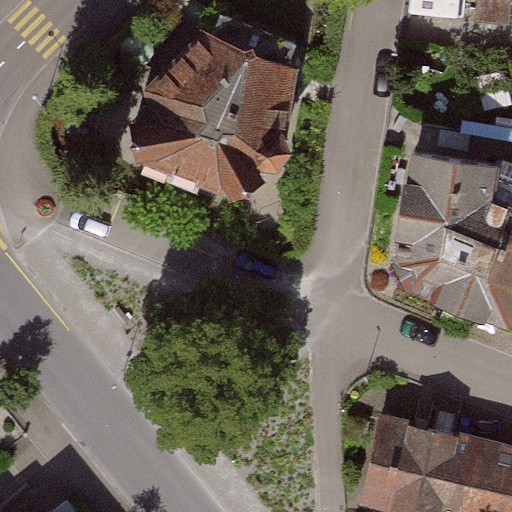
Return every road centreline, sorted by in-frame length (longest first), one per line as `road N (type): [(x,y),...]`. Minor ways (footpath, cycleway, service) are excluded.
road 1 (residential): [(377,0),(327,314)]
road 2 (residential): [(183,511),(0,287)]
road 3 (residential): [(511,389),(327,314)]
